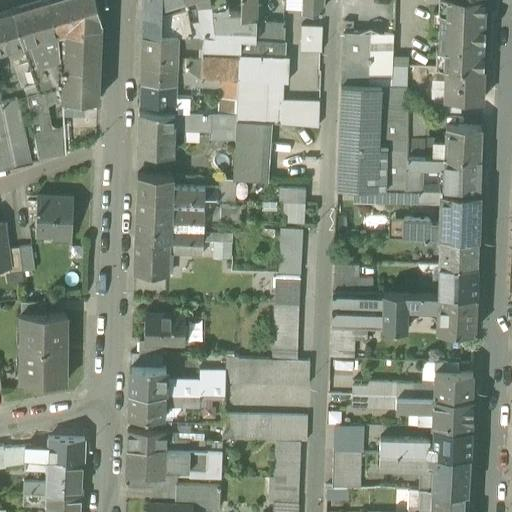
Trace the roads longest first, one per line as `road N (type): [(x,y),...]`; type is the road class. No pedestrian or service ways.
road 1 (residential): [(337,0),(313,511)]
road 2 (unclassified): [(489,511),(511,0)]
road 3 (residential): [(118,143),(105,403)]
road 4 (residential): [(125,0),(118,143)]
road 5 (residential): [(118,143),(0,188)]
